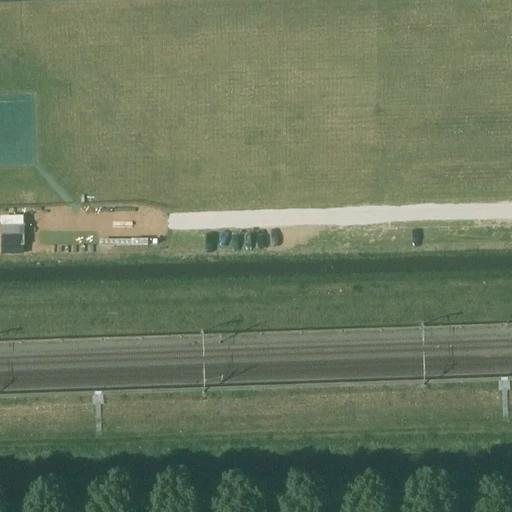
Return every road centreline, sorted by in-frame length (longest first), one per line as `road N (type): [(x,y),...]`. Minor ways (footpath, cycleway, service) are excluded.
road 1 (track): [(132,511),(511,495)]
road 2 (track): [(163,223),(511,211)]
